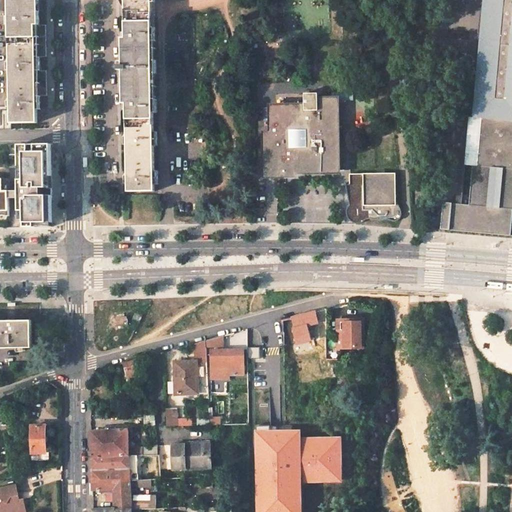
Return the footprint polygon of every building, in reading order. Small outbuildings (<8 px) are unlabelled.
[(9,0),(11,123),(38,123),(37,97),(49,97),(48,71),(37,71),(37,57),(48,57),(47,25),(36,25),(35,0),(9,0)] [(125,0),(128,140),(120,141),(120,146),(118,147),(118,148),(117,148),(118,150),(120,151),(128,152),(128,192),(155,191),(155,186),(159,186),(159,171),(155,171),(154,146),(158,147),(158,133),(154,133),(154,114),(158,114),(157,99),(154,99),(153,74),(157,74),(157,60),(153,60),(153,40),(157,40),(156,25),(153,25),(152,7),(156,7),(155,0),(125,0)] [(511,0),(487,0),(482,60),(480,61),(478,62),(477,64),(476,66),(473,94),(474,97),(474,99),(476,100),(479,101),(477,118),(481,118),(477,165),(473,165),(469,205),(462,204),(456,204),(443,202),(440,230),(511,235),(511,223),(511,0)] [(487,0),(481,0),(476,66),(477,64),(478,62),(480,61),(482,60),(487,0)] [(305,107),(273,107),(273,135),(266,135),(267,175),(286,174),(286,171),(338,171),(336,100),(319,100),(319,93),(305,93),(305,107)] [(469,117),(464,116),(456,204),(462,204),(465,164),(469,117)] [(477,165),(481,118),(477,118),(471,117),(469,117),(465,164),(473,165),(477,165)] [(0,214),(21,215),(21,226),(57,226),(56,145),(19,145),(19,191),(10,191),(10,180),(0,180),(0,214)] [(396,200),(396,174),(364,174),(350,174),(350,185),(346,185),(350,205),(347,210),(347,213),(347,216),(349,219),(351,221),(352,221),(353,222),(358,223),(362,222),(363,222),(364,221),(365,220),(367,219),(368,219),(370,219),(371,219),(374,220),(376,220),(380,219),(386,219),(390,220),(395,221),(398,220),(400,220),(401,216),(401,213),(401,210),(396,200)] [(293,319),(296,328),(319,322),(317,313),(293,319)] [(364,320),(339,321),(339,332),(344,332),(344,349),(364,349),(364,320)] [(0,321),(0,347),(32,347),(32,321),(0,321)] [(229,333),(229,346),(248,345),(247,332),(229,333)] [(208,347),(217,347),(217,338),(208,341),(208,347)] [(243,351),(213,351),(213,355),(212,363),(230,363),(230,376),(243,376),(243,351)] [(140,359),(127,363),(129,371),(142,368),(140,359)] [(197,362),(176,362),(176,393),(197,394),(197,362)] [(128,372),(131,383),(147,380),(144,368),(142,368),(129,371),(128,372)] [(176,426),(175,409),(165,409),(165,427),(176,426)] [(8,428),(28,427),(27,418),(7,419),(8,428)] [(34,455),(45,455),(45,427),(33,427),(34,455)] [(300,428),(254,430),(256,511),(301,511),(301,481),(343,480),(342,435),(301,436),(300,428)] [(130,464),(129,431),(92,432),(92,465),(130,464)] [(210,444),(172,446),(173,470),(211,469),(210,444)] [(93,483),(131,482),(130,464),(92,465),(93,483)] [(93,491),(102,491),(102,494),(109,494),(109,500),(117,500),(117,506),(114,506),(114,509),(117,509),(117,510),(132,510),(132,498),(131,482),(93,483),(93,491)] [(17,485),(0,489),(0,511),(1,511),(13,511),(15,510),(26,507),(25,499),(20,499),(17,485)] [(150,510),(149,497),(132,498),(132,510),(150,510)]
